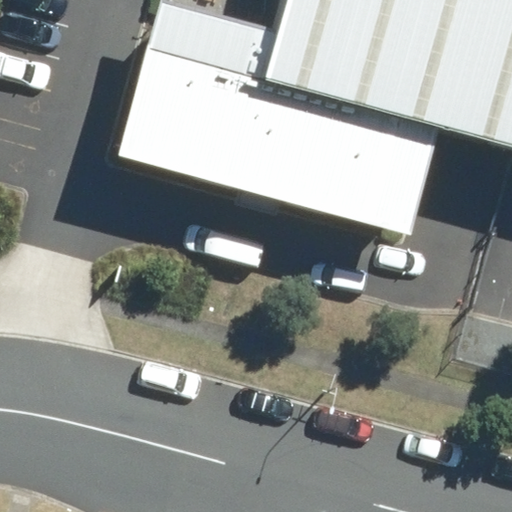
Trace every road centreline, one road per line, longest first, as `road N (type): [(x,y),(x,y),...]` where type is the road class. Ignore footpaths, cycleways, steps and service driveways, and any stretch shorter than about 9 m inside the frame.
road 1 (unknown): [(125,0),(45,279),(0,367)]
road 2 (unclassified): [(307,483),(0,405)]
